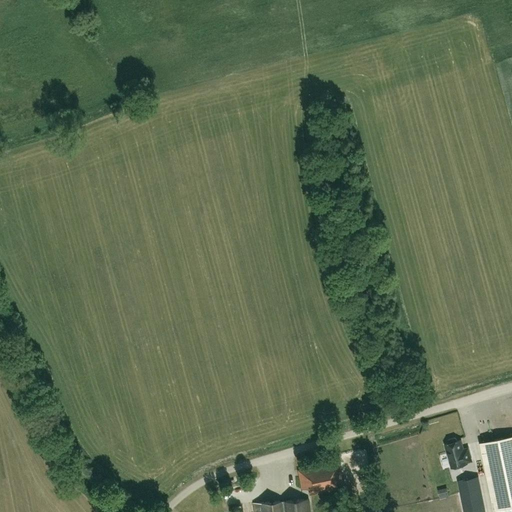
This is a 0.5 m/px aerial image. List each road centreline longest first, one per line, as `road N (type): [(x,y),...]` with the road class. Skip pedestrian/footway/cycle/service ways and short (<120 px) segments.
road 1 (unclassified): [(511,389),(221,473),(164,511)]
road 2 (track): [(0,287),(79,459),(128,511)]
road 3 (track): [(360,249),(370,315),(416,415)]
